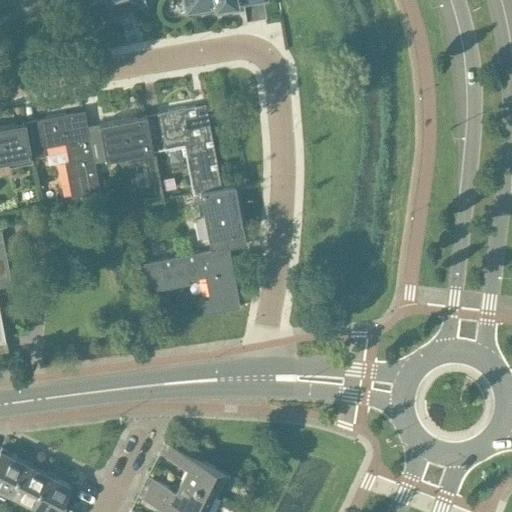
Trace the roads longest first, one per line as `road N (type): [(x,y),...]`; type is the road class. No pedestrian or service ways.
road 1 (residential): [(264,377),(282,182),(270,62),(239,46),(0,87)]
road 2 (secondary): [(484,362),(508,92),(493,0)]
road 3 (secondary): [(455,0),(473,96),(441,353)]
road 4 (tertiary): [(0,404),(264,377)]
road 5 (tertiary): [(264,377),(404,390)]
